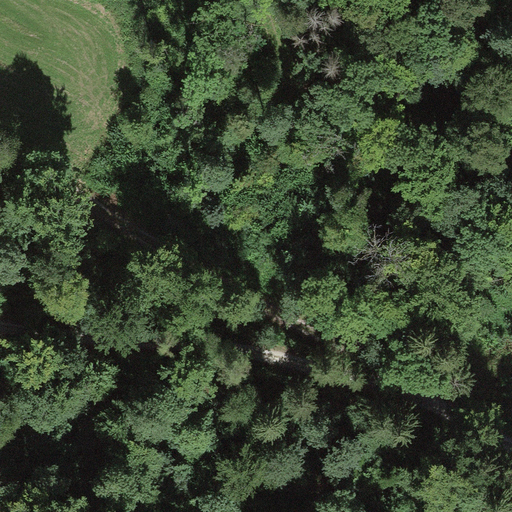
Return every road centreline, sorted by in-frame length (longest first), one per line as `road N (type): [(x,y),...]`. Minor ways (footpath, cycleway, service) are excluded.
road 1 (track): [(346,364),(115,238),(0,131)]
road 2 (track): [(407,388),(336,248),(251,0)]
road 3 (track): [(0,326),(346,364)]
road 4 (track): [(511,447),(407,388)]
